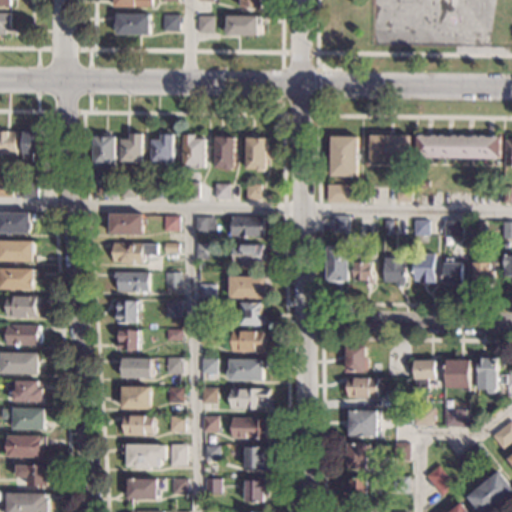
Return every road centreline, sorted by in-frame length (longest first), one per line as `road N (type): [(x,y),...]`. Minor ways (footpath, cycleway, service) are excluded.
road 1 (tertiary): [(511,85),(0,80)]
road 2 (residential): [(304,511),(299,0)]
road 3 (residential): [(91,511),(64,81)]
road 4 (residential): [(511,324),(301,326)]
